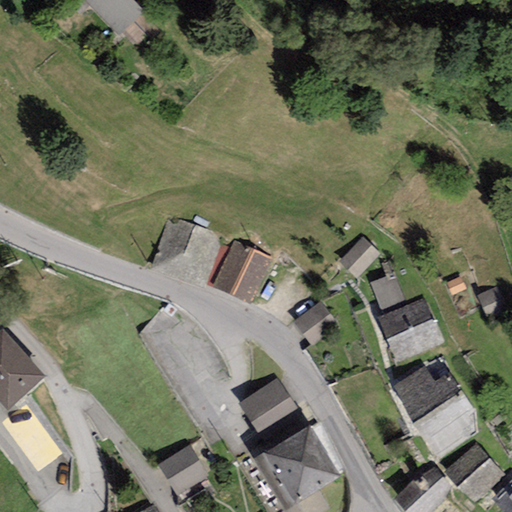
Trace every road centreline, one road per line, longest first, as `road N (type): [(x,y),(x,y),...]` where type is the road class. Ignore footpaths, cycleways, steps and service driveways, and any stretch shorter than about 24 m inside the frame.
road 1 (tertiary): [(0,222),(227,311),(284,354),(373,505)]
road 2 (residential): [(79,511),(86,484),(49,367),(0,315)]
